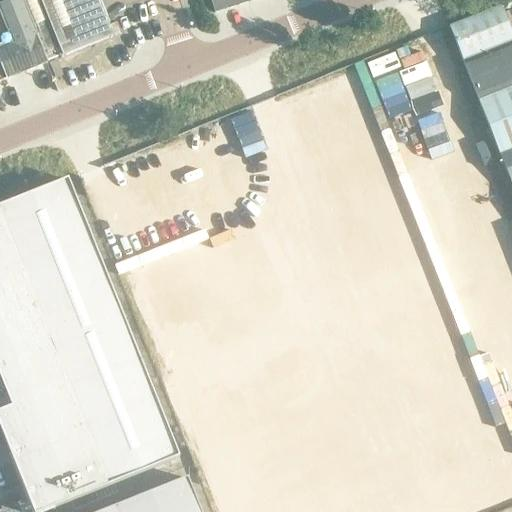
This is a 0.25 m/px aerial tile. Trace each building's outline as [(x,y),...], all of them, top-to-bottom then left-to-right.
[(0,0),(0,81),(45,64),(45,62),(20,0),(0,0)] [(97,0),(20,0),(45,62),(58,57),(59,59),(112,38),(97,0)] [(209,0),(214,13),(226,9),(222,0),(209,0)] [(222,0),(226,9),(238,6),(235,0),(222,0)] [(462,63),(511,42),(511,37),(500,7),(448,28),(462,63)] [(511,88),(511,42),(462,63),(478,102),(511,88)] [(511,151),(511,88),(478,102),(499,156),(511,151)] [(511,188),(511,151),(499,156),(511,188)] [(67,180),(0,207),(0,381),(10,408),(0,412),(0,432),(32,511),(45,511),(59,507),(178,459),(67,180)] [(199,511),(187,479),(104,511),(199,511)]
